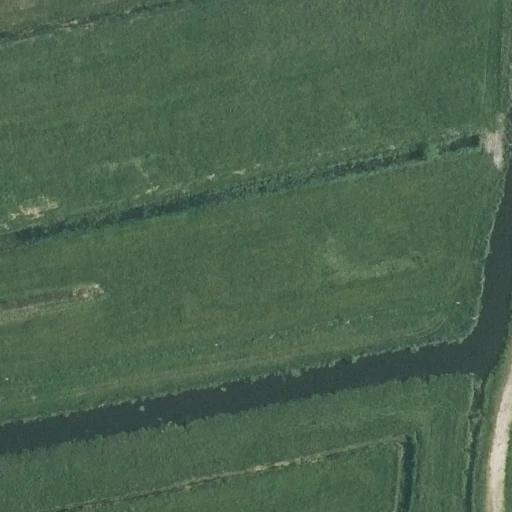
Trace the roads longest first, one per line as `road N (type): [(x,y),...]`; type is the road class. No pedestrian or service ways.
road 1 (track): [(503,0),(477,226)]
road 2 (track): [(511,377),(491,511)]
